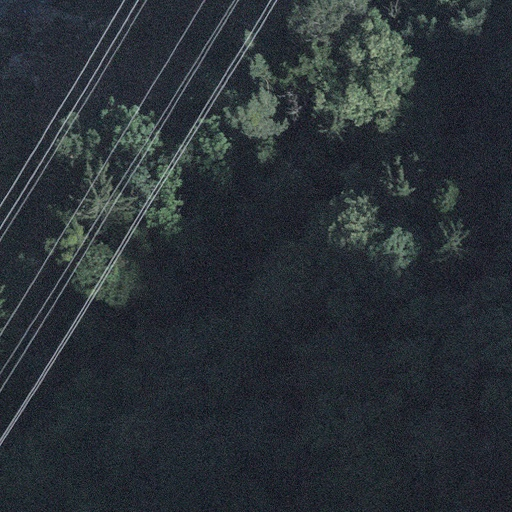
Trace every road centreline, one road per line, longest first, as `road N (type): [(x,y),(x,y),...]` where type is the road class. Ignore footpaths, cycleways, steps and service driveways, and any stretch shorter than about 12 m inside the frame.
road 1 (track): [(511,79),(495,102),(65,399),(0,456)]
road 2 (primary): [(109,511),(58,331),(34,134),(38,0)]
